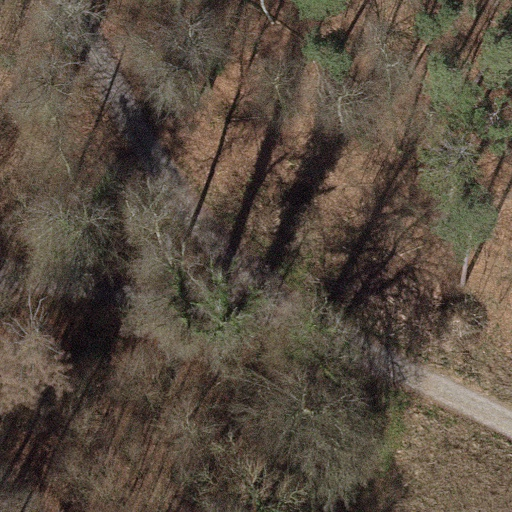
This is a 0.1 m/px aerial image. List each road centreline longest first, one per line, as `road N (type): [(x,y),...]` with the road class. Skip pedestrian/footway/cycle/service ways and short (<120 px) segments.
road 1 (track): [(65,0),(163,189),(301,307),(511,415)]
road 2 (track): [(301,307),(172,304),(0,274)]
